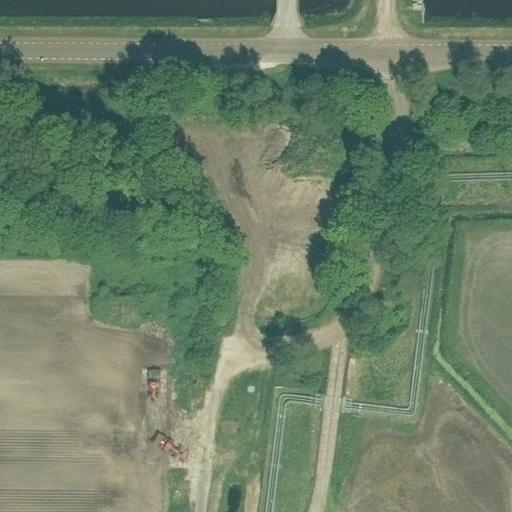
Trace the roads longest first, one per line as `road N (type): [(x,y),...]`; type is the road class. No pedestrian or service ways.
road 1 (unclassified): [(199,511),(223,377),(248,358),(325,339),(363,299),(393,130),(395,54)]
road 2 (track): [(0,109),(511,110)]
road 3 (unclassified): [(0,50),(289,52)]
road 4 (track): [(340,329),(316,511)]
